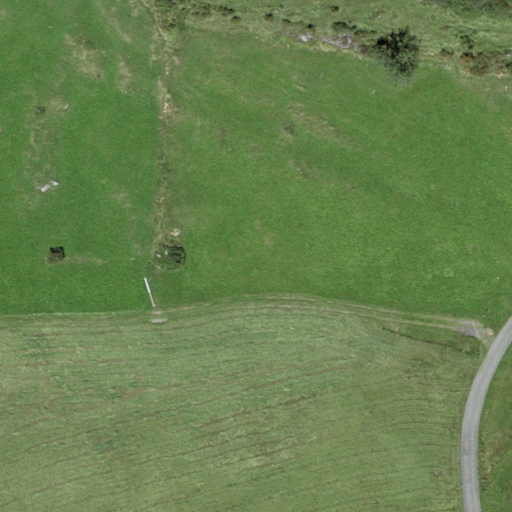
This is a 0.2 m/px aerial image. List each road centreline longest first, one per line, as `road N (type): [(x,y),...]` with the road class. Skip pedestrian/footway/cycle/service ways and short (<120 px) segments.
road 1 (track): [(501,344),(398,317),(0,318)]
road 2 (track): [(474,511),(470,423),(501,344)]
